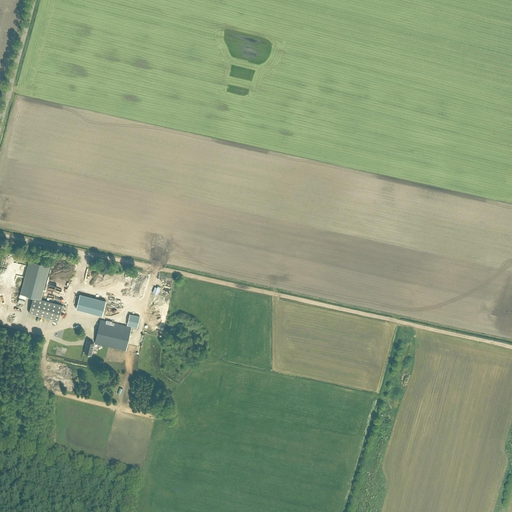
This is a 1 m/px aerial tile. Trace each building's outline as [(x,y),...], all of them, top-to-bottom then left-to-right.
[(21,293),(40,298),(49,265),(30,260),(21,293)] [(155,285),(153,291),(169,294),(172,281),(159,279),(157,285),(155,285)] [(102,315),(106,301),(80,294),(76,308),(102,315)] [(34,297),(29,313),(59,320),(63,305),(34,297)] [(149,325),(160,326),(160,323),(164,324),(168,299),(153,297),(149,325)] [(137,327),(140,316),(130,314),(127,325),(137,327)] [(126,350),(132,326),(101,319),(95,343),(126,350)] [(88,340),(85,352),(91,354),(94,342),(88,340)]
